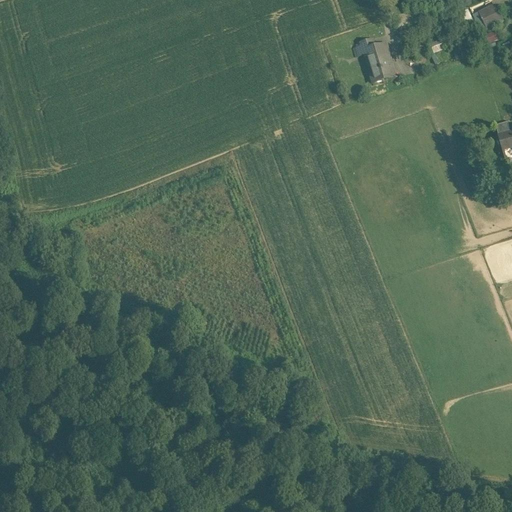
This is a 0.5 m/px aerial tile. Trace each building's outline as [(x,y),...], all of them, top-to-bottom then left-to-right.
[(495,7),(479,15),(487,31),(503,23),(495,7)] [(468,13),(461,16),(470,34),(477,30),(468,13)] [(424,17),(395,18),(395,31),(424,29),(424,17)] [(443,41),(430,48),(433,56),(447,50),(443,41)] [(362,50),(364,57),(367,56),(366,53),(375,51),(373,43),(361,47),(362,50)] [(388,55),(386,47),(375,51),(366,53),(367,56),(373,74),(370,75),(374,87),(396,80),(391,64),(392,64),(389,55),(388,55)] [(364,57),(362,50),(355,53),(357,59),(364,57)] [(499,140),(511,135),(511,133),(510,126),(511,126),(510,125),(496,130),(499,140)] [(511,135),(499,140),(504,154),(511,151),(511,135)]
